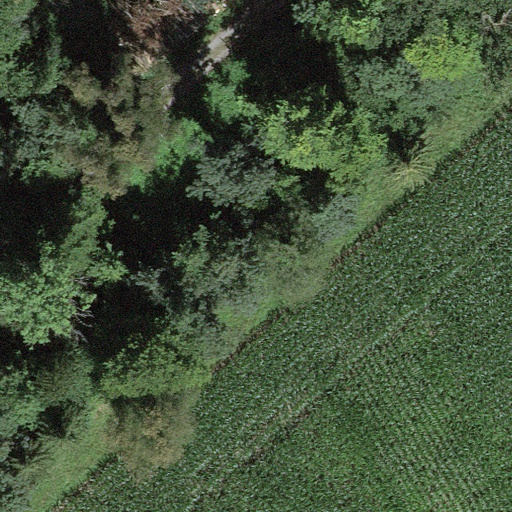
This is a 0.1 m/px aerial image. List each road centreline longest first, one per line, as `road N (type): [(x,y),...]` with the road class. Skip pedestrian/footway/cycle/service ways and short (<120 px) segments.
road 1 (track): [(272,0),(0,248)]
road 2 (track): [(483,0),(499,48),(484,173),(511,251)]
